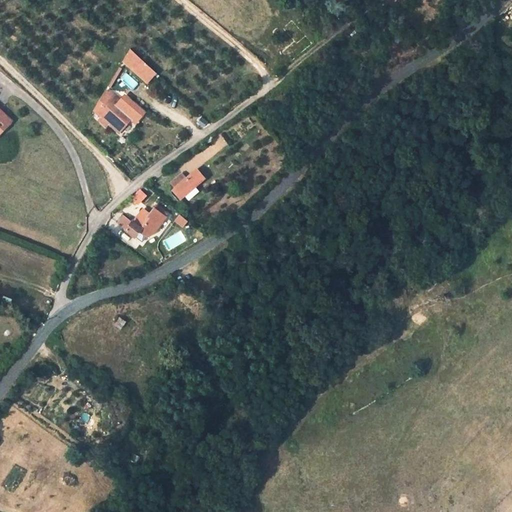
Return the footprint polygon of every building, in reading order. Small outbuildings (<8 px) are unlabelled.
[(291,50),(296,56),(313,42),(307,36),(291,50)] [(134,60),(129,66),(145,81),(151,75),(134,60)] [(124,101),(112,89),(108,95),(110,97),(97,110),(100,114),(98,118),(104,124),(108,121),(120,133),(134,118),(120,104),(124,101)] [(0,131),(9,122),(0,113),(0,131)] [(398,134),(393,139),(399,146),(405,141),(398,134)] [(198,168),(228,144),(221,136),(191,160),(198,168)] [(173,188),(180,196),(202,178),(196,170),(187,178),(182,172),(171,180),(176,186),(173,188)] [(131,199),(137,204),(144,197),(138,191),(131,199)] [(147,216),(141,211),(132,223),(125,218),(119,226),(134,237),(138,231),(146,236),(153,233),(165,217),(153,208),(147,216)] [(180,215),(176,221),(183,227),(188,222),(180,215)] [(100,265),(94,269),(101,281),(108,277),(100,265)] [(113,324),(120,329),(125,321),(118,316),(113,324)]
